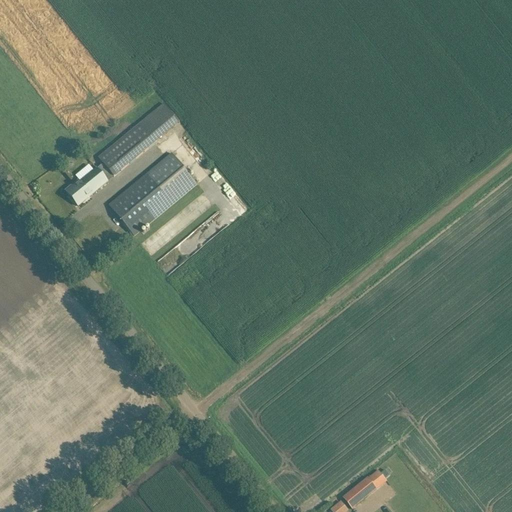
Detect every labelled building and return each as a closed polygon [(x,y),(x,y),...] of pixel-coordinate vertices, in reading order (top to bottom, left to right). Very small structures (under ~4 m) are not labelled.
[(91,128),(97,138),(117,123),(111,113),(91,128)] [(98,158),(114,177),(154,144),(138,125),(98,158)] [(109,206),(135,237),(197,185),(172,155),(109,206)] [(79,181),(65,192),(78,207),(108,183),(98,171),(82,184),(79,181)] [(343,499),(352,510),(405,469),(396,458),(343,499)] [(341,502),(331,511),(347,511),(348,511),(341,502)]
